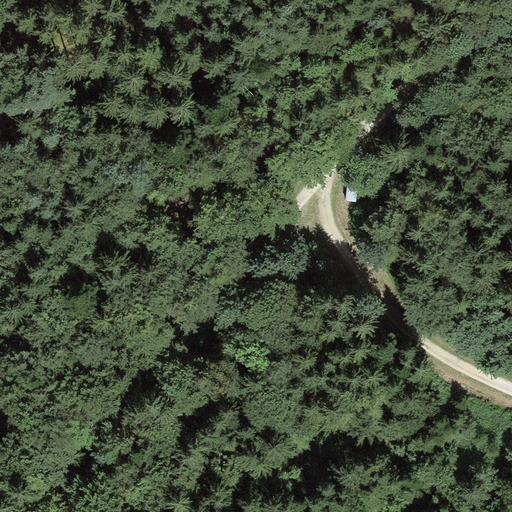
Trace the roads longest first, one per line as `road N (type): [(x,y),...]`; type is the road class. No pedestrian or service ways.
road 1 (track): [(511,21),(364,122),(26,511)]
road 2 (track): [(511,382),(409,332),(339,255),(310,189)]
